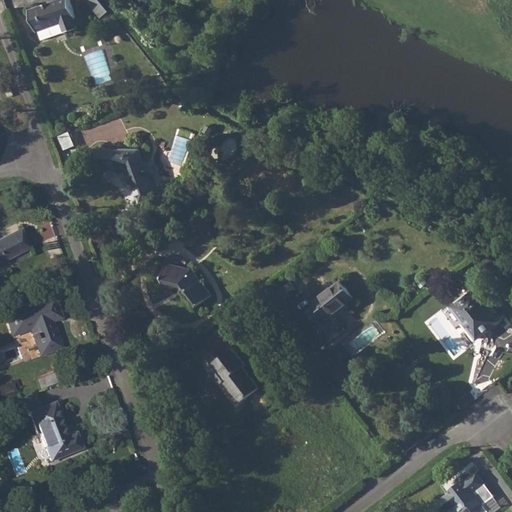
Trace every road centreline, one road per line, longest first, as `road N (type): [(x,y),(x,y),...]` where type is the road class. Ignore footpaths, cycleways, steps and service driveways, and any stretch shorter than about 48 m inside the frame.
road 1 (residential): [(35,159),(174,511)]
road 2 (residential): [(356,511),(452,440),(491,423)]
